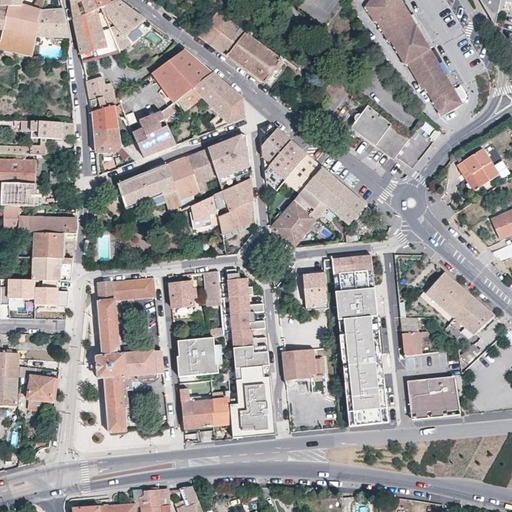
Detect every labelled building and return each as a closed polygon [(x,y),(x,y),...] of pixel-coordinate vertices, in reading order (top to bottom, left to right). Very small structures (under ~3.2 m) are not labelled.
[(0,0),(0,29),(3,31),(9,6),(1,6),(2,0),(0,0)] [(21,6),(9,6),(3,31),(16,33),(36,38),(37,37),(43,10),(44,0),(37,0),(35,9),(22,5),(21,6)] [(95,0),(75,0),(71,2),(73,11),(74,18),(93,11),(97,10),(98,9),(95,0)] [(124,4),(118,0),(95,0),(98,9),(100,8),(110,5),(112,9),(124,4)] [(464,103),(404,0),(371,0),(366,6),(375,21),(377,20),(390,41),(392,40),(406,64),(408,63),(423,89),(426,87),(443,116),(464,103)] [(479,0),(481,1),(486,11),(495,10),(497,0),(479,0)] [(130,46),(126,37),(146,20),(136,12),(124,4),(112,9),(110,5),(100,8),(102,12),(105,18),(108,17),(116,26),(110,30),(119,51),(130,46)] [(37,37),(46,37),(64,38),(69,38),(67,25),(63,9),(43,10),(37,37)] [(98,13),(97,10),(93,11),(74,18),(74,19),(78,39),(81,53),(82,55),(91,52),(92,59),(113,53),(110,44),(107,45),(98,13)] [(105,18),(102,12),(98,13),(107,45),(110,44),(113,53),(119,51),(110,30),(105,18)] [(205,40),(219,50),(248,71),(265,84),(282,61),(247,34),(218,12),(210,22),(200,36),(205,40)] [(3,31),(0,42),(0,49),(32,57),(33,55),(36,38),(16,33),(3,31)] [(37,37),(36,38),(33,55),(43,56),(46,37),(37,37)] [(185,50),(153,73),(175,103),(177,101),(183,97),(197,86),(212,74),(198,61),(185,50)] [(288,65),(282,61),(265,84),(266,85),(271,88),(288,65)] [(243,100),(236,94),(212,74),(197,86),(183,97),(191,107),(203,98),(219,114),(230,125),(245,119),(243,100)] [(103,77),(87,81),(90,95),(93,112),(116,106),(115,99),(111,84),(105,85),(103,77)] [(185,111),(191,107),(183,97),(177,101),(185,111)] [(368,106),(352,128),(376,147),(378,144),(393,155),(399,147),(402,149),(410,139),(382,117),(368,106)] [(94,131),(94,133),(119,130),(116,113),(115,107),(93,112),(94,131)] [(163,113),(162,112),(140,121),(143,129),(133,133),(144,159),(149,157),(178,146),(163,113)] [(22,122),(22,132),(32,138),(41,138),(47,139),(75,140),(74,123),(22,122)] [(291,141),(283,134),(277,128),(272,124),(261,128),(265,172),(291,141)] [(435,140),(441,132),(436,127),(429,136),(435,140)] [(95,139),(96,153),(118,152),(122,148),(119,130),(94,133),(95,139)] [(249,151),(247,134),(211,148),(209,149),(218,178),(219,181),(222,192),(251,179),(249,151)] [(308,155),(301,149),(300,149),(291,141),(265,172),(266,182),(276,191),(286,181),(308,155)] [(31,147),(0,146),(0,153),(37,155),(46,155),(47,147),(41,147),(31,146),(31,147)] [(402,149),(399,147),(393,155),(396,157),(402,149)] [(218,178),(209,149),(188,157),(200,193),(208,190),(206,183),(218,178)] [(483,149),(458,165),(474,191),(499,175),(483,149)] [(0,160),(37,161),(37,155),(0,153),(0,160)] [(300,194),(323,168),(315,162),(308,155),(286,181),(300,194)] [(172,164),(168,165),(180,201),(200,193),(188,157),(174,163),(172,164)] [(0,183),(16,184),(36,184),(37,161),(0,160),(0,183)] [(180,201),(168,165),(156,170),(131,180),(119,185),(127,209),(142,204),(153,200),(156,208),(166,204),(170,213),(183,210),(180,201)] [(346,188),(332,176),(323,168),(300,194),(295,200),(317,219),(327,207),(348,225),(365,205),(358,199),(346,188)] [(252,183),(251,179),(222,192),(228,207),(230,212),(254,202),(253,191),(252,183)] [(0,198),(3,199),(3,206),(10,206),(35,207),(36,207),(36,184),(16,184),(0,183),(0,198)] [(222,192),(215,195),(217,211),(228,207),(222,192)] [(183,210),(190,206),(203,201),(200,193),(180,201),(183,210)] [(203,201),(190,206),(191,212),(189,212),(192,229),(211,226),(210,220),(219,219),(219,217),(217,211),(215,195),(203,201)] [(142,204),(145,212),(156,208),(153,200),(142,204)] [(295,200),(288,208),(271,228),(271,229),(295,248),(317,219),(295,200)] [(219,219),(222,236),(256,221),(254,207),(254,202),(230,212),(219,217),(219,219)] [(511,234),(511,211),(494,219),(502,239),(511,234)] [(25,218),(10,218),(0,217),(0,231),(25,232),(35,232),(35,219),(25,218)] [(54,219),(35,219),(35,232),(53,233),(54,219)] [(77,220),(54,219),(53,233),(60,234),(77,234),(77,231),(78,226),(77,220)] [(35,234),(34,258),(54,259),(64,259),(65,235),(35,234)] [(372,256),(324,260),(325,269),(333,268),(350,427),(389,423),(372,256)] [(33,258),(32,280),(36,280),(43,281),(58,281),(71,282),(73,270),(74,259),(64,259),(54,259),(34,258),(33,258)] [(249,287),(248,278),(241,279),(238,279),(237,273),(237,269),(227,270),(230,297),(250,295),(249,287)] [(222,305),(220,279),(219,271),(204,272),(208,307),(222,305)] [(325,273),(303,275),(307,310),(329,308),(328,298),(327,284),(326,276),(325,273)] [(445,273),(427,294),(455,318),(456,317),(473,297),(460,285),(450,277),(445,273)] [(121,354),(118,319),(116,301),(156,297),(156,290),(155,287),(154,278),(131,280),(98,283),(100,300),(98,301),(103,356),(97,356),(97,367),(98,379),(105,378),(109,433),(117,432),(126,431),(127,431),(125,407),(124,391),(129,390),(128,376),(132,376),(133,376),(160,373),(164,373),(162,350),(121,354)] [(35,299),(35,288),(36,280),(32,280),(9,279),(9,287),(1,287),(1,304),(8,304),(9,299),(35,299)] [(58,281),(43,281),(43,288),(35,288),(35,299),(35,305),(57,306),(57,307),(68,308),(69,301),(70,292),(58,292),(58,281)] [(171,284),(173,308),(194,306),(194,298),(193,292),(192,282),(171,284)] [(451,323),(455,318),(427,294),(423,298),(451,323)] [(264,311),(264,303),(251,304),(250,295),(230,297),(232,314),(251,312),(255,312),(264,311)] [(456,317),(455,318),(475,335),(495,316),(484,306),(473,297),(456,317)] [(252,321),(251,312),(232,314),(233,331),(253,329),(266,328),(265,320),(256,321),(252,321)] [(405,357),(422,355),(418,318),(401,318),(404,346),(405,357)] [(455,318),(451,323),(470,340),(475,335),(455,318)] [(254,339),(253,329),(233,331),(235,348),(268,345),(267,337),(254,339)] [(215,346),(214,338),(179,341),(180,357),(183,357),(183,361),(178,362),(178,368),(184,368),(185,377),(218,374),(217,364),(216,358),(215,346)] [(462,356),(468,363),(481,351),(474,344),(462,356)] [(272,387),(268,345),(235,348),(238,383),(239,389),(230,390),(233,419),(274,415),(273,409),(272,398),(268,399),(267,392),(267,388),(272,387)] [(314,349),(283,352),(287,388),(294,387),(295,385),(295,382),(295,379),(308,377),(311,377),(311,380),(312,391),(317,390),(318,391),(318,392),(318,393),(319,394),(320,394),(321,395),(323,395),(324,394),(325,394),(326,393),(327,392),(327,391),(327,390),(327,389),(324,358),(315,359),(314,349)] [(0,376),(18,377),(19,366),(20,354),(0,352),(0,376)] [(20,377),(31,378),(28,399),(29,399),(51,402),(56,402),(58,383),(59,379),(41,377),(42,369),(20,366),(20,377)] [(160,373),(133,376),(135,378),(137,380),(139,382),(142,383),(144,384),(147,384),(149,384),(151,384),(154,383),(156,381),(157,380),(158,379),(159,377),(160,375),(160,373)] [(0,405),(17,406),(18,377),(0,376),(0,405)] [(459,410),(455,376),(408,381),(411,413),(446,410),(446,411),(459,410)] [(180,384),(183,412),(185,429),(214,426),(212,401),(203,402),(202,395),(190,396),(188,383),(180,384)] [(211,392),(212,401),(214,426),(233,424),(233,419),(230,390),(211,392)] [(51,402),(29,399),(28,408),(50,411),(51,402)] [(412,421),(460,416),(459,410),(446,411),(446,410),(411,413),(412,421)] [(275,420),(274,415),(233,419),(233,424),(275,420)] [(203,511),(193,486),(186,487),(192,503),(186,505),(178,508),(179,511),(203,511)] [(168,511),(167,488),(139,491),(140,504),(146,504),(146,506),(156,506),(156,511),(168,511)] [(73,511),(140,511),(137,505),(137,504),(137,503),(73,508),(73,511)]
